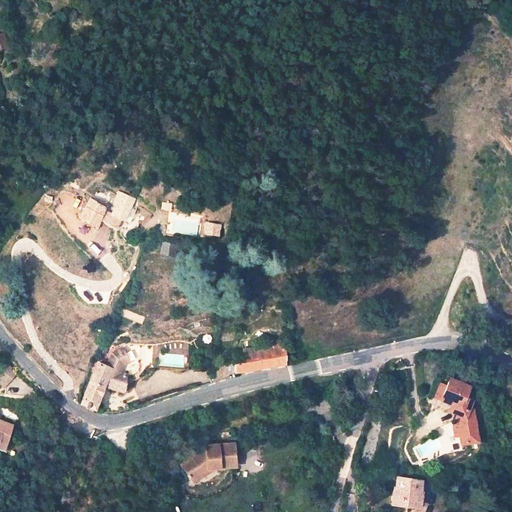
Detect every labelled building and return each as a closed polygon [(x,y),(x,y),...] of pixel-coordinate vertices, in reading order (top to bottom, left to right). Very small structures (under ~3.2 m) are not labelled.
[(78,220),(96,230),(101,223),(105,228),(114,234),(121,225),(122,226),(136,205),(119,195),(112,205),(115,209),(112,216),(108,213),(109,211),(90,199),(78,220)] [(46,208),(48,208),(49,207),(50,206),(51,205),(51,203),(51,202),(51,200),(49,199),(48,198),(46,197),(41,204),(42,206),(43,207),(46,208)] [(282,365),(277,346),(231,357),(232,359),(213,364),(210,383),(226,380),(227,376),(282,365)] [(110,352),(105,367),(119,372),(123,362),(129,359),(124,347),(110,352)] [(190,355),(173,361),(177,377),(195,371),(190,355)] [(15,374),(3,363),(0,366),(0,387),(1,388),(15,374)] [(94,411),(102,387),(124,393),(127,375),(119,372),(105,367),(96,364),(81,403),(94,411)] [(436,400),(458,410),(452,423),(457,425),(459,444),(474,442),(471,405),(468,404),(471,397),(464,394),(468,386),(446,377),(443,385),(436,400)] [(436,383),(430,397),(436,400),(443,385),(436,383)] [(0,448),(2,449),(11,424),(0,420),(0,448)] [(202,448),(177,464),(186,478),(201,468),(231,469),(231,445),(202,445),(202,448)] [(419,482),(396,478),(394,487),(392,487),(389,505),(400,506),(399,511),(406,511),(407,508),(418,509),(420,492),(418,492),(419,482)]
